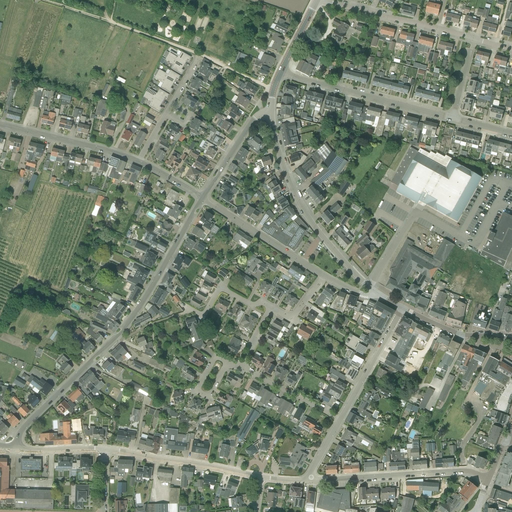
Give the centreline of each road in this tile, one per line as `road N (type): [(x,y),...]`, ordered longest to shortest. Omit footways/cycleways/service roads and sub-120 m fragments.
road 1 (track): [(36,0),(156,38),(273,89)]
road 2 (tertiary): [(376,293),(302,209),(270,113)]
road 3 (residential): [(511,49),(323,0)]
road 4 (tertiary): [(310,480),(462,471),(488,478)]
road 5 (residential): [(452,118),(280,71)]
road 6 (residential): [(116,336),(202,198)]
road 7 (tertiary): [(259,477),(104,450)]
road 8 (residential): [(17,449),(24,427),(116,336)]
road 9 (unclassified): [(140,162),(0,122)]
road 10 (residential): [(323,275),(202,198)]
road 11 (residential): [(340,421),(402,308)]
road 12 (residential): [(177,315),(192,310),(203,317),(220,287),(273,309)]
